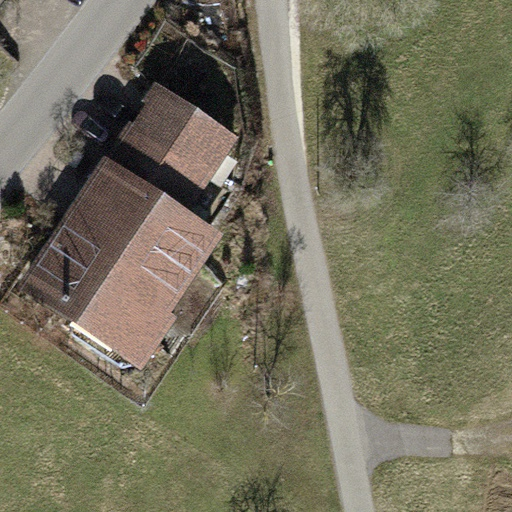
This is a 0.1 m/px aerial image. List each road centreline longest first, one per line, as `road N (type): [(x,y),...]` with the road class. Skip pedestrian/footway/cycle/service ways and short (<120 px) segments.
road 1 (track): [(279,0),(336,447)]
road 2 (tertiary): [(0,158),(124,0)]
road 3 (track): [(500,455),(336,447)]
